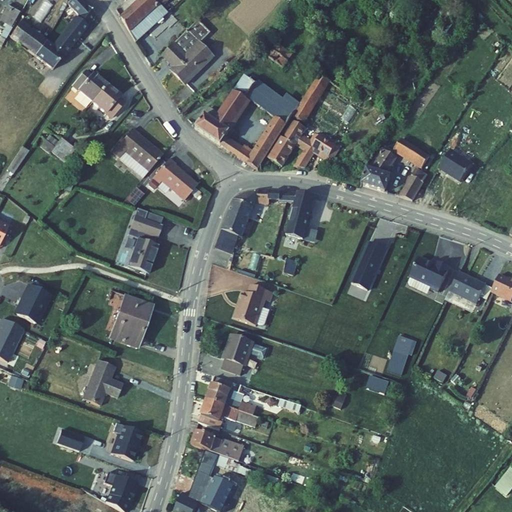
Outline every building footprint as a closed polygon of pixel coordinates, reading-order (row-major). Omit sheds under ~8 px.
[(75,0),(71,5),(76,10),(81,1),(79,0),(75,0)] [(111,0),(113,1),(114,0),(156,0),(165,9),(174,0),(111,0)] [(165,9),(156,0),(152,0),(151,0),(149,0),(125,24),(137,48),(170,19),(163,12),(165,9)] [(57,52),(52,48),(42,64),(57,75),(96,24),(99,20),(81,1),(76,10),(77,11),(76,14),(82,19),(57,52)] [(21,16),(9,9),(1,23),(14,30),(21,16)] [(215,35),(203,23),(165,61),(177,73),(174,76),(189,90),(216,61),(203,48),(215,35)] [(52,48),(23,27),(12,41),(42,64),(52,48)] [(9,43),(4,40),(0,47),(5,50),(9,43)] [(275,53),(259,77),(277,89),(292,64),(275,53)] [(96,77),(90,72),(77,87),(96,104),(111,86),(98,75),(96,77)] [(307,127),(315,113),(307,108),(277,89),(259,77),(255,83),(244,100),(251,104),(277,121),(288,128),(294,119),(307,127)] [(323,78),(307,108),(315,113),(331,84),(323,78)] [(244,100),(255,83),(248,79),(222,118),(213,112),(197,134),(258,173),(288,128),(277,121),(256,154),(248,148),(245,153),(228,141),(251,104),(244,100)] [(125,97),(111,86),(96,104),(115,120),(128,105),(123,100),(125,97)] [(285,144),(282,142),(270,162),(284,170),(298,149),(300,146),(309,152),(307,155),(297,171),(308,172),(317,158),(325,163),(333,150),(324,145),(326,142),(319,138),(314,146),(305,140),(309,133),(297,125),(285,144)] [(146,179),(151,173),(166,157),(137,130),(116,152),(146,179)] [(75,151),(63,141),(58,147),(70,157),(75,151)] [(344,153),(326,142),(324,145),(333,150),(325,163),(334,169),(344,153)] [(430,160),(403,143),(395,154),(423,172),(430,160)] [(309,152),(300,146),(298,149),(307,155),(309,152)] [(30,155),(24,151),(9,174),(15,178),(30,155)] [(398,162),(387,154),(384,158),(381,156),(369,172),(367,171),(361,188),(386,197),(392,181),(387,178),(398,162)] [(471,169),(450,155),(438,173),(459,187),(471,169)] [(87,161),(82,157),(77,163),(82,166),(87,161)] [(179,167),(172,161),(156,180),(162,185),(164,184),(186,203),(200,189),(178,168),(179,167)] [(428,178),(417,172),(399,201),(412,204),(428,178)] [(136,187),(127,198),(135,206),(145,194),(136,187)] [(236,203),(218,252),(235,258),(238,252),(258,203),(284,205),(284,207),(295,208),(286,238),(303,243),(316,203),(300,198),(261,196),(246,198),(246,203),(241,205),(236,203)] [(491,212),(468,199),(459,215),(481,228),(491,212)] [(149,217),(140,214),(132,235),(140,239),(131,270),(151,279),(162,251),(157,249),(164,231),(148,224),(149,217)] [(8,230),(0,226),(0,250),(5,253),(11,242),(4,238),(8,230)] [(371,291),(390,249),(370,240),(352,282),(371,291)] [(235,258),(231,273),(283,285),(286,273),(288,264),(238,252),(235,258)] [(421,261),(412,281),(433,290),(432,292),(440,295),(452,271),(439,265),(438,268),(421,261)] [(288,264),(286,273),(293,276),(296,266),(288,264)] [(462,274),(452,295),(479,308),(489,288),(462,274)] [(511,281),(501,277),(493,294),(511,303),(511,281)] [(245,296),(240,309),(260,316),(262,312),(264,312),(267,304),(269,305),(273,295),(251,288),(248,297),(245,296)] [(18,304),(23,306),(17,318),(35,328),(49,297),(27,289),(18,304)] [(154,314),(130,305),(116,346),(140,355),(154,314)] [(240,309),(235,323),(255,330),(260,316),(240,309)] [(0,361),(10,366),(24,333),(3,324),(0,330),(0,361)] [(422,340),(409,334),(403,347),(416,353),(422,340)] [(257,347),(233,339),(225,362),(223,373),(244,380),(257,347)] [(70,344),(59,340),(52,355),(64,360),(70,344)] [(416,353),(403,347),(396,360),(409,367),(416,353)] [(120,370),(103,363),(89,404),(107,410),(111,397),(124,402),(128,388),(116,383),(120,370)] [(388,394),(392,381),(371,375),(367,388),(388,394)] [(216,380),(208,403),(254,418),(261,420),(265,422),(269,411),(245,403),(246,398),(240,396),(242,392),(243,389),(216,380)] [(329,407),(336,410),(339,400),(332,398),(329,407)] [(208,403),(200,426),(222,433),(227,418),(251,426),(254,418),(208,403)] [(284,403),(281,411),(293,415),(296,407),(284,403)] [(261,420),(254,418),(251,426),(258,429),(261,420)] [(144,435),(118,426),(115,435),(120,436),(113,456),(135,464),(144,435)] [(63,433),(58,447),(81,454),(86,440),(63,433)] [(198,434),(193,448),(237,464),(242,449),(225,443),(198,434)] [(247,450),(242,449),(237,464),(241,465),(247,450)] [(185,495),(177,511),(197,511),(202,502),(200,500),(220,460),(212,456),(194,499),(185,495)] [(511,467),(497,486),(509,496),(511,492),(511,467)] [(106,486),(116,490),(110,506),(126,511),(128,511),(138,487),(110,477),(106,486)]
